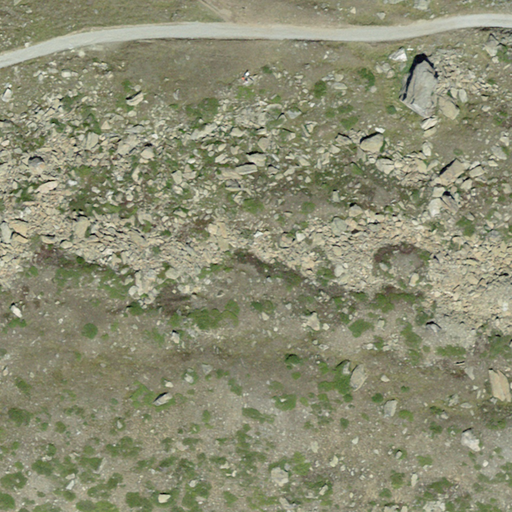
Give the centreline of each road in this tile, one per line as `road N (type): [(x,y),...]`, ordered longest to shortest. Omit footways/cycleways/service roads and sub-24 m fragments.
road 1 (track): [(511,26),(251,33)]
road 2 (track): [(251,33),(136,37),(0,63)]
